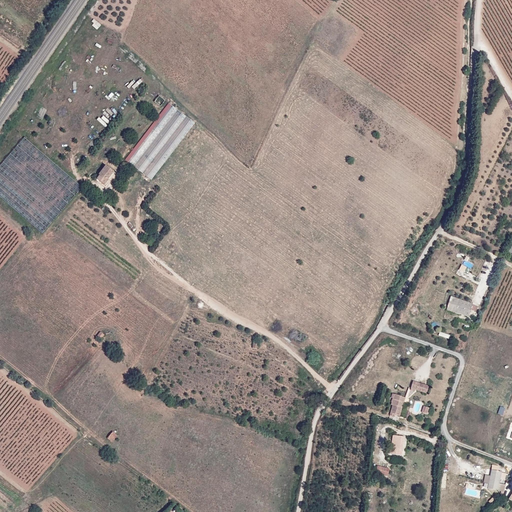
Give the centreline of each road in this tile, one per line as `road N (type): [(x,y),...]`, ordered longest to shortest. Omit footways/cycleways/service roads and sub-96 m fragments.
road 1 (tertiary): [(479,0),(463,180),(381,327),(314,424),(298,511)]
road 2 (track): [(105,193),(148,256),(209,307),(265,331),(332,392)]
